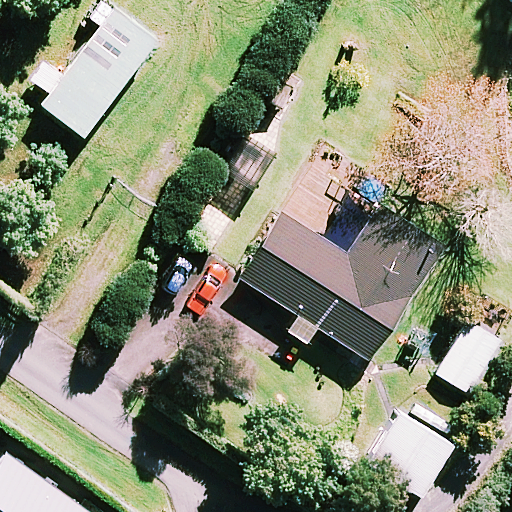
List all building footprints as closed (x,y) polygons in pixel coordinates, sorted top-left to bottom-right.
[(157,41),(103,1),(78,33),(89,42),(41,106),(83,138),(157,41)] [(272,155),(251,142),(225,187),(247,199),(272,155)] [(364,171),(323,146),(239,281),(296,317),(286,333),(307,345),(316,331),(364,361),(435,247),(349,194),(364,171)] [(497,336),(468,319),(436,376),(465,392),(497,336)] [(448,445),(398,415),(367,467),(418,497),(448,445)] [(85,511),(9,457),(0,468),(0,511),(85,511)]
